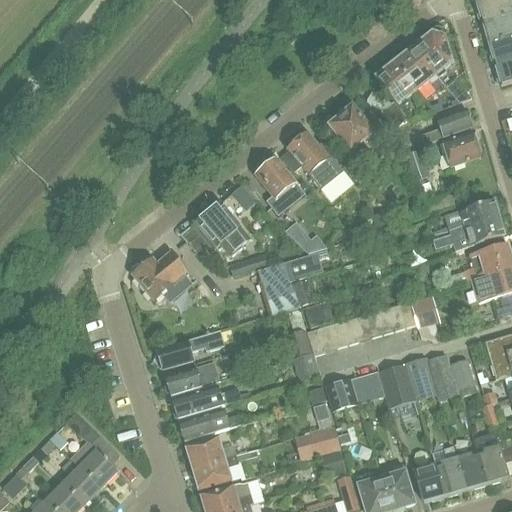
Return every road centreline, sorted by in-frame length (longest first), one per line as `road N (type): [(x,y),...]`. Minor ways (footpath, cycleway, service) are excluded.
road 1 (residential): [(441,0),(110,271)]
road 2 (residential): [(166,481),(111,299),(110,271)]
road 3 (residential): [(511,187),(450,0)]
road 4 (track): [(102,0),(0,123)]
